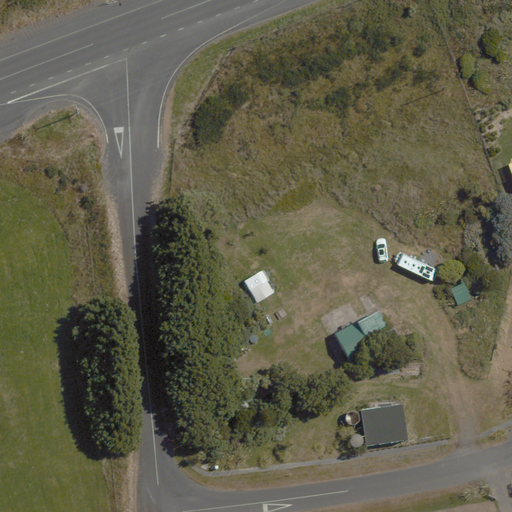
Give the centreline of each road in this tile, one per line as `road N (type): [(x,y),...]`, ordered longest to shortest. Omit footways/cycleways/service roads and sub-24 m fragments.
road 1 (residential): [(162,511),(120,34)]
road 2 (residential): [(511,454),(390,485),(183,511)]
road 3 (primary): [(120,34),(0,79)]
